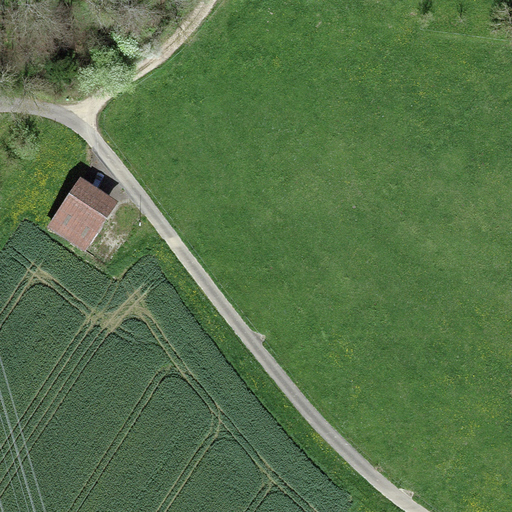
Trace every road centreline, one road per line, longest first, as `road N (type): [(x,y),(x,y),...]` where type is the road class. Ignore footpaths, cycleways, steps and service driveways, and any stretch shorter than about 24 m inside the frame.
road 1 (unclassified): [(416,511),(321,424),(81,118)]
road 2 (track): [(209,0),(174,45),(81,118),(0,106)]
